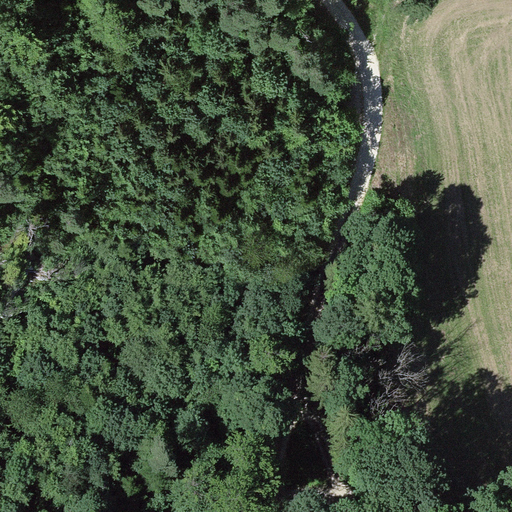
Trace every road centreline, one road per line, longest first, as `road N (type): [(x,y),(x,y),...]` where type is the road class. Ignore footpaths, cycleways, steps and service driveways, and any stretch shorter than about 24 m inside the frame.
road 1 (track): [(334,0),(369,69),(371,131),(299,372)]
road 2 (track): [(299,372),(347,511)]
road 3 (track): [(266,511),(299,372)]
